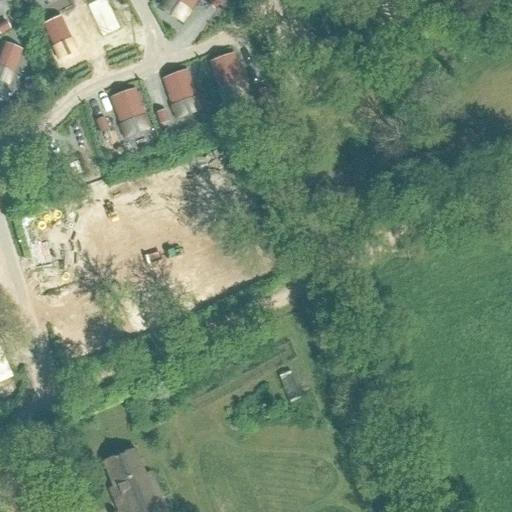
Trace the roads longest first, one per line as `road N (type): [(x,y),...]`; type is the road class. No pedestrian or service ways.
road 1 (track): [(0,431),(308,287),(406,220),(511,200)]
road 2 (track): [(49,408),(0,242)]
road 3 (track): [(156,61),(211,45),(292,0)]
